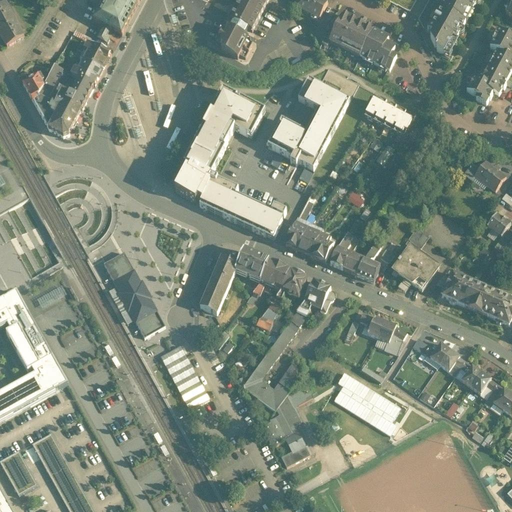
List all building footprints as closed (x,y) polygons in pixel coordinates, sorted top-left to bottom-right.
[(140,2),(137,0),(104,0),(93,23),(104,29),(100,36),(106,39),(107,38),(111,32),(122,38),(140,2)] [(240,0),(230,21),(229,21),(229,22),(230,22),(235,24),(248,31),(252,33),(252,34),(253,34),(253,32),(270,0),(240,0)] [(328,6),(316,0),(301,0),(297,10),(320,21),(328,6)] [(389,0),(388,2),(388,1),(387,2),(397,8),(397,7),(410,14),(417,0),(429,0),(418,21),(424,31),(427,33),(430,27),(431,28),(440,12),(446,0),(389,0)] [(446,0),(440,12),(466,26),(466,25),(463,24),(469,13),(472,14),(479,0),(446,0)] [(24,39),(6,6),(0,8),(0,36),(7,49),(24,39)] [(466,26),(440,12),(431,28),(430,27),(427,33),(433,36),(430,41),(435,50),(438,52),(437,54),(444,58),(445,55),(448,57),(466,26)] [(373,34),(342,19),(330,44),(360,59),(373,34)] [(248,31),(235,24),(231,32),(230,31),(226,33),(224,32),(217,46),(223,50),(222,53),(238,61),(240,58),(246,61),(253,47),(251,46),(250,41),(244,39),(248,31)] [(330,30),(322,46),(327,48),(335,32),(330,30)] [(389,40),(373,33),(373,34),(360,59),(390,74),(397,59),(394,58),(397,52),(394,58),(392,57),(395,50),(388,46),(387,44),(389,40)] [(506,38),(498,34),(496,39),(493,38),(490,44),(492,45),(490,50),(497,54),(494,61),(491,60),(488,65),(491,66),(488,71),(508,81),(511,73),(511,61),(511,58),(511,41),(511,40),(511,38),(507,36),(506,38)] [(111,57),(89,46),(87,50),(81,47),(78,52),(84,55),(80,62),(103,73),(111,57)] [(103,73),(80,62),(72,78),(80,82),(94,89),(103,73)] [(71,98),(70,101),(67,106),(59,102),(56,107),(53,106),(47,103),(50,98),(55,90),(64,73),(55,69),(49,80),(44,89),(41,94),(35,106),(35,107),(49,131),(48,131),(49,133),(50,133),(62,139),(62,140),(63,140),(64,140),(68,138),(69,138),(69,137),(95,90),(94,89),(80,82),(71,98)] [(508,81),(488,71),(486,75),(484,74),(481,80),(483,81),(481,85),(473,81),(471,85),(470,84),(467,90),(469,90),(467,94),(478,100),(476,102),(486,108),(489,102),(490,102),(494,96),(499,98),(502,92),(504,93),(506,88),(505,87),(508,81)] [(71,98),(80,82),(72,78),(64,73),(55,90),(60,93),(71,98)] [(38,78),(23,86),(30,98),(34,106),(35,106),(41,94),(44,89),(41,83),(43,82),(40,77),(38,78)] [(336,99),(323,92),(323,91),(309,83),(298,103),(318,114),(306,136),(282,123),(268,150),(292,163),(291,166),(297,169),(299,166),(314,174),(350,105),(337,98),(336,99)] [(71,98),(60,93),(53,106),(56,107),(59,102),(67,106),(70,101),(71,98)] [(223,93),(184,167),(192,171),(190,174),(187,173),(176,194),(196,205),(198,201),(202,203),(200,209),(274,243),(283,224),(281,223),(282,220),(284,221),(287,215),(274,209),(272,214),(237,198),(239,193),(211,180),(226,151),(225,151),(235,132),(252,141),(265,115),(240,102),(239,103),(237,102),(238,100),(223,93)] [(387,102),(381,99),(377,106),(383,109),(387,102)] [(373,104),(365,120),(375,125),(383,109),(377,106),(373,104)] [(396,108),(391,104),(387,111),(393,114),(396,108)] [(383,109),(375,125),(384,130),(393,114),(387,111),(383,109)] [(406,113),(400,110),(397,116),(402,119),(403,119),(406,113)] [(393,114),(384,130),(394,135),(402,119),(397,116),(393,114)] [(410,115),(406,121),(412,124),(416,118),(410,115)] [(403,119),(402,119),(394,135),(404,141),(413,125),(412,124),(406,121),(403,119)] [(369,149),(378,154),(383,144),(374,139),(369,149)] [(376,163),(384,168),(396,151),(387,146),(376,163)] [(493,171),(486,165),(480,173),(473,168),(465,178),(472,184),(475,180),(495,195),(506,181),(498,175),(500,172),(495,169),(493,171)] [(510,206),(511,203),(511,201),(506,197),(503,201),(510,206)] [(309,204),(300,221),(304,223),(313,206),(309,204)] [(369,218),(364,215),(360,220),(365,223),(369,218)] [(511,228),(497,217),(487,230),(502,240),(505,236),(511,228)] [(309,232),(296,227),(293,233),(294,233),(286,248),(298,253),(309,232)] [(428,240),(417,231),(406,247),(410,249),(418,255),(428,240)] [(309,232),(298,253),(311,259),(321,238),(309,232)] [(348,236),(338,251),(343,253),(345,251),(346,252),(347,251),(351,247),(350,244),(353,239),(348,236)] [(499,254),(510,239),(505,236),(502,240),(495,250),(499,254)] [(336,244),(321,238),(311,259),(325,265),(336,244)] [(511,240),(510,239),(499,254),(504,257),(511,248),(511,246),(511,240)] [(383,248),(378,244),(374,250),(379,253),(383,248)] [(418,255),(410,249),(408,252),(409,253),(401,263),(400,263),(398,265),(399,266),(394,273),(405,281),(403,284),(409,289),(411,286),(422,294),(439,271),(418,255)] [(374,250),(364,262),(368,264),(373,262),(379,253),(374,250)] [(343,253),(338,251),(330,267),(343,272),(350,257),(343,253)] [(395,257),(386,252),(380,261),(389,266),(395,257)] [(269,264),(244,254),(239,265),(235,274),(236,274),(260,284),(269,264)] [(141,286),(134,275),(124,257),(105,268),(115,285),(114,286),(121,298),(120,298),(129,315),(130,314),(145,341),(165,330),(150,303),(152,302),(143,286),(141,286)] [(364,262),(350,257),(343,272),(357,278),(364,262)] [(239,265),(223,258),(200,311),(217,318),(236,274),(235,274),(239,265)] [(368,264),(364,262),(357,278),(373,285),(380,270),(368,264)] [(290,274),(269,264),(260,284),(261,285),(265,286),(282,294),(290,274)] [(308,281),(290,274),(282,294),(274,304),(280,307),(285,295),(287,296),(288,297),(288,298),(289,299),(290,300),(291,300),(292,300),(299,302),(308,281)] [(475,286),(453,276),(449,284),(448,284),(445,290),(446,291),(442,299),(448,302),(450,305),(453,306),(456,305),(465,309),(475,286)] [(331,291),(314,284),(305,305),(298,315),(307,320),(312,309),(322,313),(322,314),(322,315),(323,315),(323,316),(324,316),(325,316),(326,315),(330,304),(334,303),(335,300),(333,297),(329,295),(331,291)] [(261,285),(253,295),(260,298),(265,286),(261,285)] [(497,296),(475,286),(465,309),(487,319),(497,296)] [(0,304),(0,425),(66,389),(68,388),(17,295),(0,304)] [(511,302),(497,296),(487,319),(495,323),(496,325),(497,325),(500,327),(503,326),(509,329),(511,322),(511,302)] [(274,304),(257,328),(269,333),(270,333),(273,326),(273,325),(277,315),(278,314),(281,308),(280,307),(274,304)] [(307,320),(298,315),(291,324),(300,330),(307,320)] [(385,325),(375,320),(375,321),(363,316),(360,324),(368,327),(367,330),(370,331),(368,337),(378,341),(385,325)] [(291,324),(243,391),(276,415),(288,397),(306,373),(297,367),(282,387),(280,385),(275,393),(261,383),(300,330),(291,324)] [(358,327),(353,324),(348,335),(354,337),(358,327)] [(396,329),(385,325),(378,341),(378,342),(389,346),(396,330),(396,329)] [(408,337),(396,330),(389,346),(386,354),(397,358),(402,344),(403,345),(408,337)] [(229,338),(224,334),(216,345),(221,349),(229,338)] [(227,343),(222,351),(227,355),(233,346),(227,343)] [(451,354),(441,347),(436,354),(429,350),(424,357),(431,361),(431,362),(440,368),(451,354)] [(186,412),(208,401),(180,348),(158,359),(186,412)] [(451,354),(440,368),(450,375),(453,370),(460,361),(460,360),(451,354)] [(466,365),(460,361),(453,370),(456,372),(457,370),(461,372),(466,365)] [(466,365),(461,372),(465,375),(463,377),(466,379),(472,370),(466,365)] [(378,379),(364,370),(362,374),(380,386),(387,377),(381,373),(378,379)] [(482,376),(473,370),(466,379),(462,384),(472,391),(482,376)] [(336,401),(334,404),(390,439),(397,429),(392,426),(393,424),(401,411),(381,399),(345,376),(338,386),(344,390),(342,392),(336,401)] [(491,383),(482,376),(472,391),(481,397),(485,392),(491,383)] [(491,383),(485,392),(488,394),(489,393),(492,395),(497,388),(491,383)] [(306,386),(288,397),(295,409),(313,400),(306,386)] [(504,393),(497,388),(492,395),(496,398),(495,400),(497,402),(504,393)] [(497,402),(494,407),(503,413),(511,401),(511,397),(504,392),(497,402)] [(276,415),(269,423),(270,424),(262,429),(273,450),(282,446),(281,444),(285,441),(298,434),(295,428),(303,424),(295,409),(288,397),(276,415)] [(511,401),(503,413),(511,419),(511,401)] [(449,419),(457,408),(452,404),(444,416),(449,419)] [(298,434),(285,441),(292,454),(293,455),(305,449),(298,434)] [(158,436),(154,438),(159,447),(163,445),(158,436)] [(93,511),(53,440),(33,450),(68,511),(93,511)] [(502,460),(510,465),(511,460),(511,446),(510,446),(502,460)] [(165,448),(161,451),(165,459),(169,457),(165,448)] [(305,449),(293,455),(292,454),(281,460),(287,470),(310,458),(305,449)] [(20,458),(1,468),(19,501),(39,491),(20,458)] [(3,497),(0,491),(0,511),(12,511),(4,496),(3,497)]
